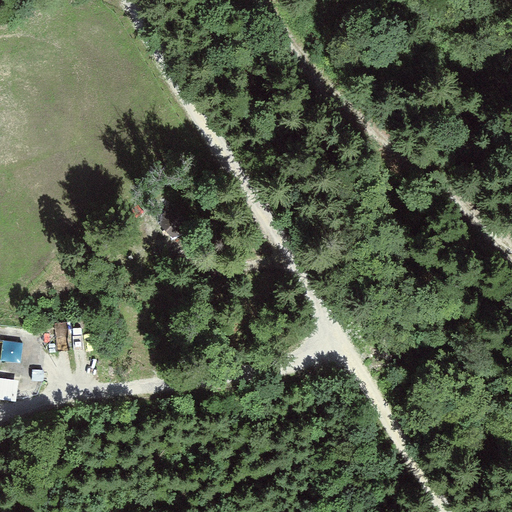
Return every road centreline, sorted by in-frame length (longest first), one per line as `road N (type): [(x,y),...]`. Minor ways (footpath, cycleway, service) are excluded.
road 1 (track): [(339,348),(130,0)]
road 2 (track): [(255,0),(511,255)]
road 3 (track): [(0,413),(39,400),(264,373),(339,348)]
road 4 (track): [(443,511),(339,348)]
